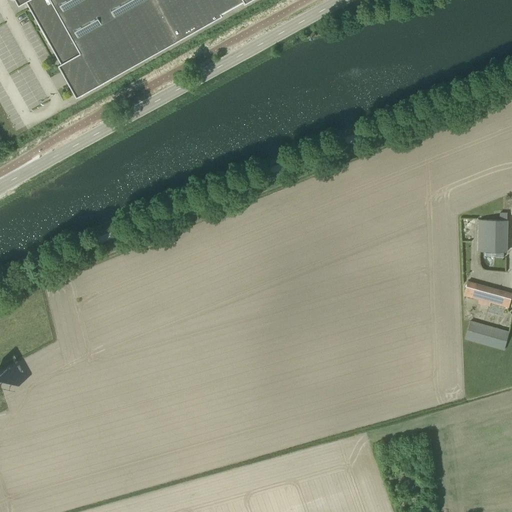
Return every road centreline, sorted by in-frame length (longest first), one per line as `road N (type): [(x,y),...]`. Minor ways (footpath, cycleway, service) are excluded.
road 1 (track): [(0,292),(511,74)]
road 2 (unclassified): [(0,186),(342,0)]
road 3 (unknown): [(49,86),(61,68),(31,6),(6,11)]
